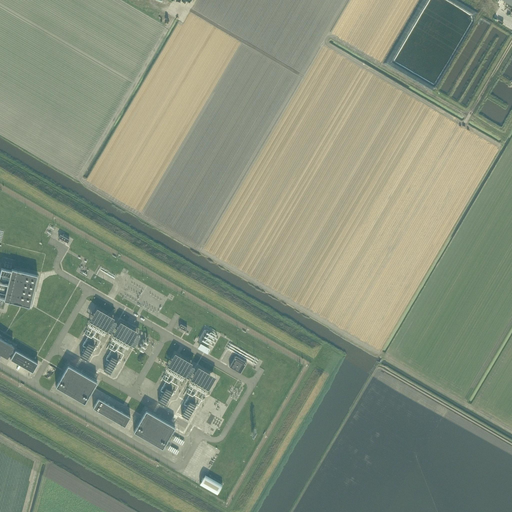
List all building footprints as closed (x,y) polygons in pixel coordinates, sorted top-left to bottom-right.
[(58,237),(68,242),(69,239),(60,234),(58,237)] [(12,268),(4,299),(30,306),(37,275),(12,268)] [(114,317),(97,307),(89,321),(107,330),(114,317)] [(114,320),(108,331),(110,332),(116,322),(114,320)] [(113,334),(130,344),(138,331),(120,321),(113,334)] [(0,352),(7,357),(14,345),(0,337),(0,335),(1,335),(0,334),(0,352)] [(134,346),(140,335),(137,334),(131,344),(134,346)] [(86,360),(94,346),(88,342),(80,356),(86,360)] [(197,348),(207,353),(210,348),(200,343),(197,348)] [(38,362),(15,350),(10,359),(33,371),(38,362)] [(185,376),(193,363),(175,353),(167,366),(185,376)] [(235,355),(229,366),(240,372),(246,361),(235,355)] [(110,373),(118,359),(111,356),(103,370),(110,373)] [(84,402),(96,381),(68,365),(56,386),(84,402)] [(192,365),(186,376),(188,377),(194,367),(192,365)] [(216,375),(198,365),(191,379),(208,389),(216,375)] [(169,373),(166,378),(175,382),(176,380),(173,378),(174,376),(169,373)] [(166,387),(158,401),(165,405),(172,391),(166,387)] [(93,407),(124,425),(130,416),(98,398),(93,407)] [(181,415),(188,418),(196,404),(189,401),(181,415)] [(134,431),(162,447),(174,426),(146,410),(134,431)] [(174,445),(172,449),(181,453),(183,449),(174,445)] [(205,474),(199,483),(217,493),(222,484),(205,474)]
